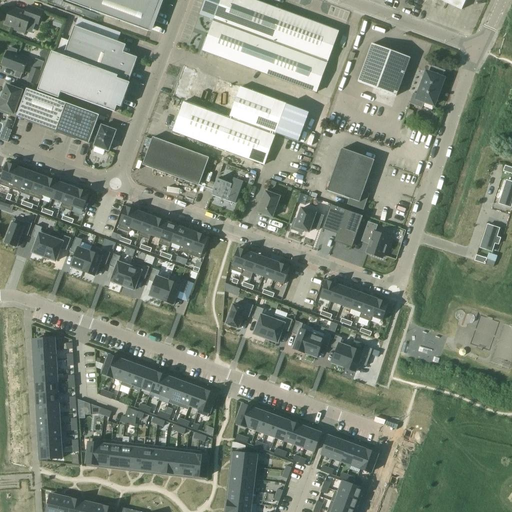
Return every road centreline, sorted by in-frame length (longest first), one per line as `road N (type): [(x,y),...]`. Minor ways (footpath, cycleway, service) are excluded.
road 1 (residential): [(366,511),(392,444),(388,433),(25,298),(0,296)]
road 2 (residential): [(398,291),(114,185)]
road 3 (residential): [(478,47),(398,291)]
road 4 (residential): [(114,185),(183,0)]
road 5 (unknown): [(375,488),(291,469),(269,478),(261,511)]
road 6 (unclassified): [(478,47),(345,0)]
road 7 (residential): [(114,185),(0,146)]
